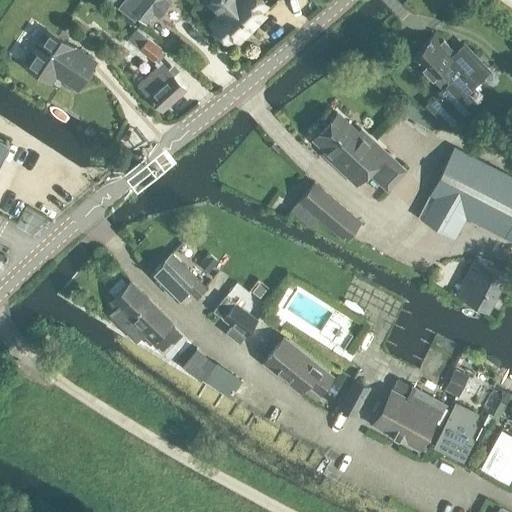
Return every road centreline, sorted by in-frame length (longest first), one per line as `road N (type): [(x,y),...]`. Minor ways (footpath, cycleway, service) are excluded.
road 1 (residential): [(511,502),(310,420),(86,216)]
road 2 (tertiary): [(86,216),(346,0)]
